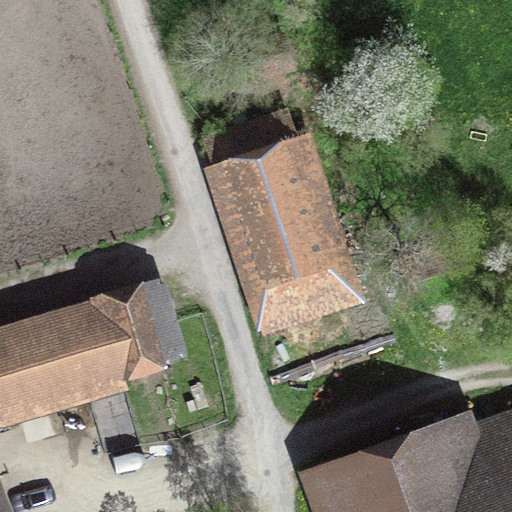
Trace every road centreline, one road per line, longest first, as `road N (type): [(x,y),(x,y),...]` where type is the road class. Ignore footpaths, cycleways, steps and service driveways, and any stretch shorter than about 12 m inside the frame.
road 1 (unclassified): [(127,0),(274,466),(275,511)]
road 2 (unknown): [(0,450),(133,480),(274,477)]
road 3 (track): [(511,374),(442,387),(369,415),(274,466)]
